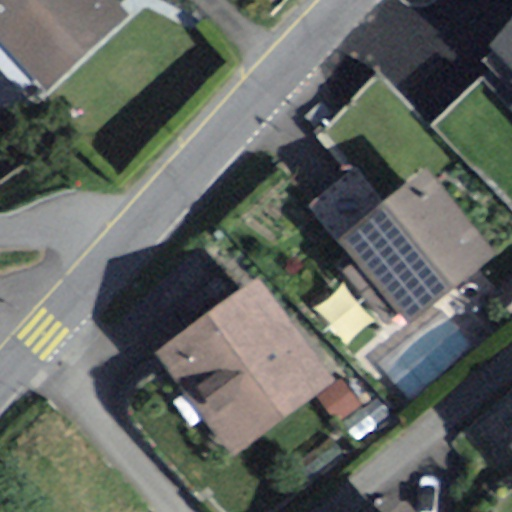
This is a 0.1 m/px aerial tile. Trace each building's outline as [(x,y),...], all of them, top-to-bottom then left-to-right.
[(119,12),(108,0),(0,0),(0,25),(47,77),(119,12)] [(511,38),(501,48),(511,59),(511,38)] [(0,101),(18,85),(0,64),(0,101)] [(326,115),(390,195),(444,152),(380,72),(326,115)] [(486,248),(426,175),(349,237),(409,310),(486,248)] [(322,381),(251,286),(166,349),(237,445),(322,381)]
